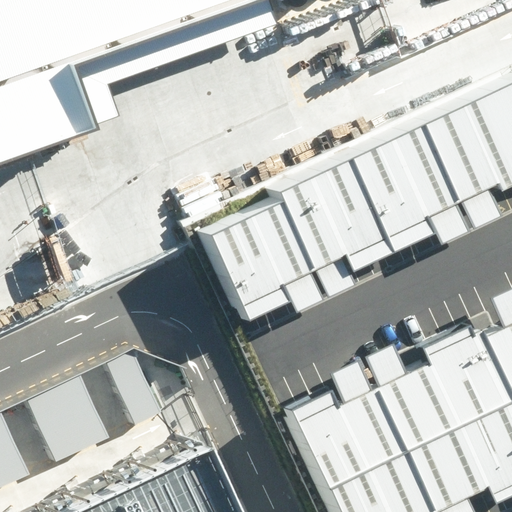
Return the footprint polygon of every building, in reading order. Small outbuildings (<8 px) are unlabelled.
[(0,0),(0,145),(55,126),(27,48),(161,0),(0,0)] [(511,67),(412,115),(448,192),(465,183),(483,174),(487,184),(511,172),(511,67)] [(412,115),(339,147),(383,241),(419,222),(412,209),(430,200),(448,192),(412,115)] [(383,241),(339,147),(269,180),(271,185),(305,256),(318,250),(330,243),(339,261),(383,241)] [(271,185),(193,221),(234,307),(272,289),(265,274),(285,265),(305,256),(271,185)] [(477,324),(505,385),(511,382),(511,308),(502,313),(477,324)] [(366,379),(394,441),(505,385),(477,324),(470,311),(410,339),(418,356),(382,372),(366,379)] [(129,418),(159,404),(130,343),(100,357),(129,418)] [(51,455),(104,430),(74,369),(21,394),(51,455)] [(312,477),(394,441),(366,379),(344,388),(322,398),(315,383),(278,399),(312,477)] [(511,400),(505,385),(394,441),(420,501),(436,493),(474,475),(482,491),(511,476),(511,400)] [(0,480),(26,468),(0,412),(0,480)] [(209,511),(173,430),(0,509),(0,511),(209,511)] [(420,501),(394,441),(312,477),(328,511),(394,511),(399,510),(420,501)]
